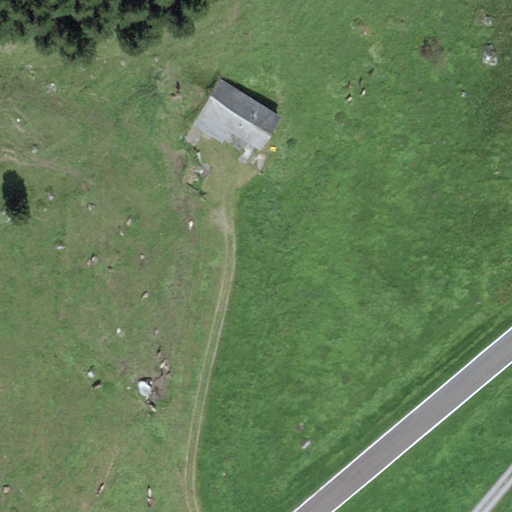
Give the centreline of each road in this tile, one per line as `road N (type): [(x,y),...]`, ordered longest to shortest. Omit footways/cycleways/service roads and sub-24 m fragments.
road 1 (track): [(195,511),(197,433),(233,260),(228,213)]
road 2 (primary): [(511,343),(313,511)]
